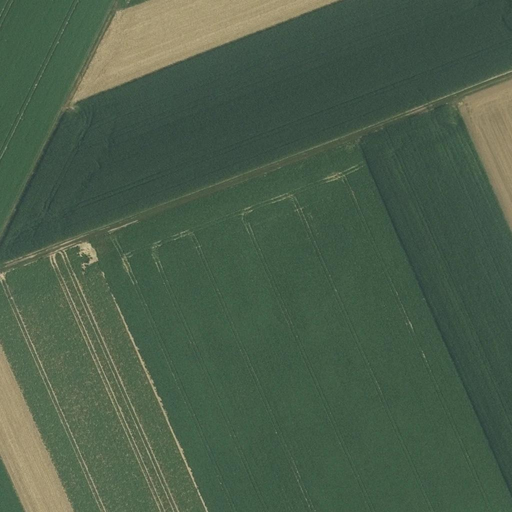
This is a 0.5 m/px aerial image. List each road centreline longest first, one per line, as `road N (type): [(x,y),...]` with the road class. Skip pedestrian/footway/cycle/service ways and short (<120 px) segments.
road 1 (track): [(0,278),(511,77)]
road 2 (track): [(116,0),(0,250)]
